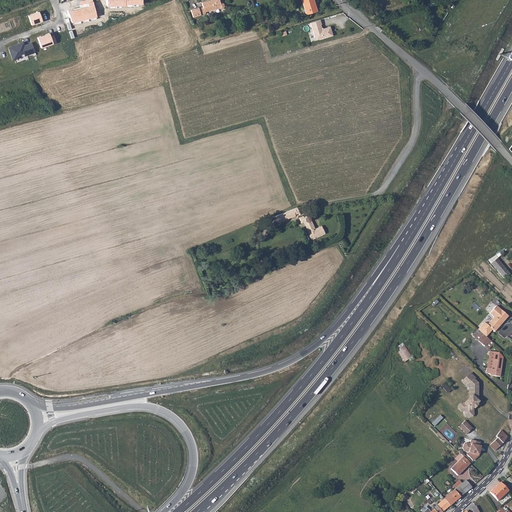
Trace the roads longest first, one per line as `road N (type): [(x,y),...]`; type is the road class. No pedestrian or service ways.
road 1 (trunk): [(195,511),(352,342),(511,84)]
road 2 (trunk): [(406,242),(338,325),(281,366),(157,393),(31,405)]
road 3 (trunk): [(406,242),(311,374),(176,511)]
road 4 (trunk): [(36,430),(112,409),(162,411),(189,436),(195,459),(186,485),(162,511)]
road 5 (unclassified): [(337,0),(434,81),(511,162)]
road 6 (trunk): [(511,60),(406,242)]
